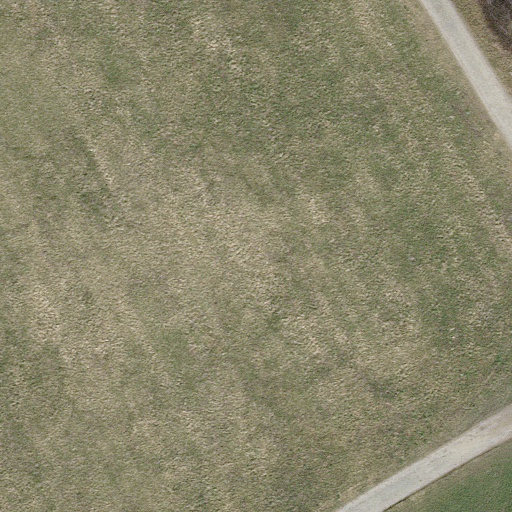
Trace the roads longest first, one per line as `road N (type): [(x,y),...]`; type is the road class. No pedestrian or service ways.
road 1 (track): [(511,428),(370,511)]
road 2 (track): [(433,0),(511,130)]
